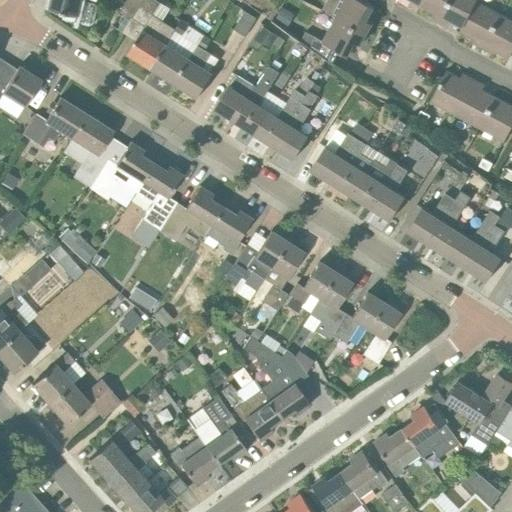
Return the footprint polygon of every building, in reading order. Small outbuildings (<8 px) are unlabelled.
[(82,0),(47,0),(45,8),(78,16),(82,0)] [(132,18),(142,0),(126,0),(120,10),(132,18)] [(145,26),(128,54),(151,69),(176,30),(151,14),(159,2),(155,0),(142,0),(132,18),(145,26)] [(325,12),(336,18),(367,34),(373,23),(367,20),(375,6),(362,0),(327,0),(323,8),(326,10),(325,12)] [(424,0),(422,5),(436,13),(433,18),(440,21),(451,0),(424,0)] [(477,2),(477,0),(451,0),(440,21),(446,25),(449,19),(463,27),(477,2)] [(477,2),(463,27),(460,32),(485,45),(501,15),(477,2)] [(275,19),(286,26),(294,14),(283,7),(275,19)] [(245,36),(257,18),(245,11),(234,29),(245,36)] [(511,20),(501,15),(485,45),(509,59),(511,53),(511,20)] [(367,34),(336,18),(323,42),(305,32),(300,43),(327,62),(334,49),(348,56),(355,42),(361,45),(367,34)] [(256,40),(270,49),(278,35),(264,26),(256,40)] [(198,44),(184,35),(176,30),(151,69),(174,83),(198,44)] [(198,44),(206,50),(212,40),(204,35),(198,44)] [(278,35),(273,44),(279,48),(285,39),(278,35)] [(214,55),(206,50),(198,44),(174,83),(198,98),(213,74),(205,69),(214,55)] [(17,70),(0,59),(0,90),(3,93),(17,70)] [(19,66),(17,70),(3,93),(25,107),(42,80),(19,66)] [(268,66),(256,87),(235,122),(255,134),(269,111),(259,105),(279,73),(268,66)] [(431,102),(455,115),(474,80),(463,74),(461,78),(447,71),(431,102)] [(215,109),(235,122),(256,87),(236,75),(215,109)] [(255,134),(275,147),(310,91),(310,90),(315,83),(307,77),(298,90),(295,89),(278,117),(269,111),(255,134)] [(485,86),(474,80),(455,115),(480,128),(497,97),(483,90),(485,86)] [(323,88),(315,83),(310,90),(310,91),(318,96),(323,88)] [(310,91),(275,147),(294,159),(309,136),(299,130),(311,110),(310,108),(318,96),(310,91)] [(60,131),(72,138),(87,114),(60,97),(46,120),(35,114),(22,135),(42,147),(48,138),(54,142),(60,131)] [(511,128),(511,105),(497,97),(480,128),(505,141),(511,128)] [(426,124),(431,116),(421,110),(417,119),(426,124)] [(114,131),(87,114),(72,138),(63,152),(81,163),(72,177),(89,187),(103,167),(95,162),(114,131)] [(392,131),(400,136),(407,126),(400,121),(392,131)] [(350,134),(359,139),(365,129),(357,124),(350,134)] [(373,134),(365,129),(359,139),(366,145),(373,134)] [(331,183),(359,139),(350,134),(349,133),(336,154),(326,147),(311,170),(331,183)] [(378,152),(366,145),(359,139),(331,183),(351,195),(378,152)] [(415,139),(404,162),(427,172),(437,149),(415,139)] [(108,159),(103,167),(89,187),(107,199),(118,182),(135,193),(153,164),(141,156),(144,151),(131,142),(116,164),(108,159)] [(371,207),(398,164),(378,152),(351,195),(371,207)] [(488,171),(492,163),(483,158),(478,166),(488,171)] [(162,227),(177,203),(168,197),(183,175),(169,166),(166,172),(153,164),(135,193),(152,203),(141,220),(133,233),(140,238),(138,242),(149,249),(162,227)] [(408,171),(398,164),(371,207),(391,220),(405,198),(395,191),(408,171)] [(502,176),(509,180),(511,174),(511,170),(506,167),(502,176)] [(2,184),(12,190),(18,180),(8,174),(2,184)] [(185,208),(177,203),(162,227),(177,237),(192,213),(211,225),(212,225),(223,207),(211,200),(214,195),(200,186),(185,208)] [(422,208),(408,231),(428,244),(461,191),(452,186),(447,194),(445,193),(432,214),(422,208)] [(470,198),(461,191),(428,244),(448,256),(462,233),(452,227),(470,198)] [(212,225),(211,225),(205,234),(225,247),(223,249),(232,255),(240,242),(238,241),(252,219),(238,210),(235,215),(223,207),(212,225)] [(7,217),(17,228),(25,220),(14,209),(7,217)] [(495,225),(501,215),(491,209),(471,239),(462,233),(448,256),(468,269),(495,225)] [(505,231),(495,225),(468,269),(488,281),(502,259),(492,252),(505,231)] [(87,264),(96,251),(73,229),(62,241),(87,264)] [(264,279),(288,241),(271,231),(255,256),(244,249),(224,280),(234,287),(241,278),(245,281),(244,284),(256,292),(264,279)] [(304,252),(288,241),(264,279),(273,285),(261,301),(277,311),(287,294),(281,290),(304,252)] [(59,264),(68,255),(59,245),(50,253),(59,264)] [(104,260),(95,254),(90,263),(98,269),(104,260)] [(310,313),(336,272),(319,261),(303,287),(297,283),(290,295),(291,296),(285,306),(298,314),(301,308),(310,313)] [(38,262),(11,286),(20,296),(47,273),(38,262)] [(328,339),(338,326),(345,314),(336,308),(353,283),(336,272),(310,313),(309,314),(319,320),(314,330),(328,339)] [(77,284),(39,311),(46,320),(84,293),(77,284)] [(351,318),(345,314),(338,326),(352,335),(359,323),(368,329),(384,303),(368,292),(351,318)] [(147,295),(140,306),(148,311),(155,300),(147,295)] [(0,347),(28,323),(16,310),(20,306),(14,299),(10,302),(9,301),(0,309),(0,347)] [(384,303),(368,329),(376,334),(363,354),(378,364),(391,343),(385,339),(401,313),(384,303)] [(123,322),(133,332),(142,323),(133,313),(123,322)] [(159,313),(153,319),(161,327),(167,321),(159,313)] [(229,322),(235,326),(240,317),(234,314),(229,322)] [(28,323),(0,347),(0,354),(15,372),(27,361),(34,369),(61,345),(52,334),(46,339),(38,331),(36,333),(28,323)] [(250,336),(256,340),(261,333),(255,329),(250,336)] [(158,332),(151,339),(161,350),(169,342),(158,332)] [(294,355),(287,351),(285,349),(281,357),(249,337),(242,348),(266,363),(261,366),(272,382),(262,389),(282,419),(294,410),(297,415),(310,405),(295,384),(307,376),(306,374),(295,357),(294,355)] [(278,345),(274,352),(281,357),(285,349),(278,345)] [(32,385),(50,405),(73,384),(63,372),(75,361),(68,353),(32,385)] [(298,353),(297,354),(295,357),(306,374),(313,363),(298,353)] [(185,356),(175,364),(180,371),(191,364),(185,356)] [(166,372),(171,380),(177,376),(172,368),(166,372)] [(214,390),(227,381),(219,370),(206,379),(214,390)] [(479,422),(476,426),(493,437),(494,435),(495,435),(496,432),(510,409),(511,406),(511,405),(504,399),(511,386),(511,383),(498,374),(483,397),(459,382),(447,401),(479,422)] [(73,384),(50,405),(67,425),(92,403),(104,417),(121,402),(102,380),(84,396),(73,384)] [(282,419),(262,389),(243,402),(230,384),(221,390),(243,421),(245,420),(260,441),(273,432),(270,427),(282,419)] [(162,393),(157,386),(144,397),(149,403),(162,393)] [(440,408),(447,403),(437,389),(430,395),(440,408)] [(135,415),(143,408),(131,395),(123,402),(135,415)] [(199,437),(218,464),(230,455),(233,460),(247,450),(232,429),(230,431),(224,422),(232,416),(218,397),(202,408),(210,420),(195,431),(199,437)] [(404,429),(422,454),(424,457),(434,449),(439,457),(455,446),(460,442),(449,427),(446,422),(440,426),(425,406),(412,415),(416,420),(404,429)] [(496,432),(495,435),(494,435),(495,436),(503,441),(502,442),(504,443),(507,445),(510,441),(511,441),(511,410),(510,409),(496,432)] [(140,433),(130,423),(120,432),(130,443),(140,433)] [(403,467),(422,454),(404,429),(392,437),(388,432),(375,442),(390,463),(388,464),(397,477),(406,470),(403,467)] [(495,436),(494,437),(489,445),(493,448),(499,447),(502,442),(503,441),(495,436)] [(206,472),(218,464),(199,437),(181,450),(179,447),(170,454),(179,466),(181,465),(196,486),(209,477),(206,472)] [(129,460),(128,460),(111,440),(89,459),(107,480),(129,460)] [(465,449),(460,442),(455,446),(464,460),(472,454),(465,449)] [(147,443),(128,460),(129,460),(107,480),(124,499),(146,480),(137,470),(145,463),(145,462),(155,452),(147,443)] [(354,464),(341,473),(360,498),(378,485),(380,489),(389,482),(380,470),(378,471),(363,450),(350,459),(354,464)] [(491,507),(501,494),(486,481),(472,470),(465,483),(477,494),(478,493),(491,507)] [(360,498),(341,473),(329,481),(326,476),(313,486),(328,507),(326,508),(328,511),(347,511),(362,501),(360,498)] [(160,495),(146,480),(124,499),(135,511),(149,511),(155,507),(160,511),(188,488),(179,478),(160,495)] [(0,499),(0,511),(37,511),(43,507),(20,481),(0,499)] [(398,511),(413,511),(415,510),(408,501),(396,484),(383,493),(396,511),(397,510),(398,511)] [(458,511),(446,511),(432,497),(416,511),(489,511),(493,509),(491,507),(478,493),(477,494),(458,511)] [(286,511),(314,511),(302,494),(288,503),(292,508),(286,511)]
